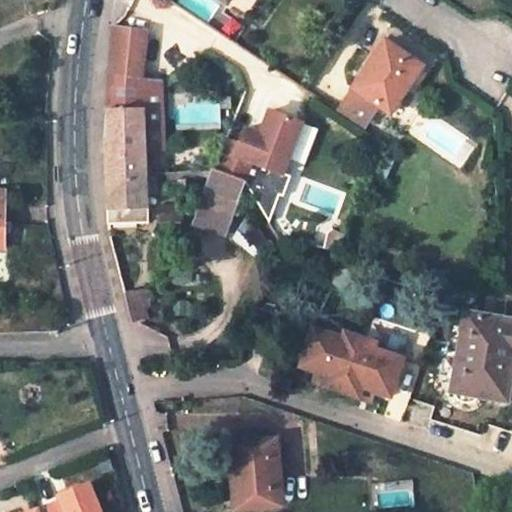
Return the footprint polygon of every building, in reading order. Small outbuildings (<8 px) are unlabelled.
[(140,67),(143,32),(113,30),(109,77),(129,79),(130,66),(140,67)] [(386,41),(338,112),(366,130),(381,107),(391,114),(424,66),(386,41)] [(129,79),(109,77),(104,138),(109,223),(149,222),(145,81),(129,79)] [(147,150),(165,150),(164,82),(145,81),(147,150)] [(282,175),(300,123),(268,112),(259,136),(254,152),(237,146),(225,141),(221,151),(215,170),(244,182),(247,184),(270,223),(279,197),(283,198),(290,177),(282,175)] [(254,152),(259,136),(243,130),(237,146),(254,152)] [(205,132),(201,143),(221,151),(225,141),(226,140),(205,132)] [(215,170),(208,189),(209,190),(237,200),(244,182),(215,170)] [(209,190),(202,208),(230,217),(237,200),(209,190)] [(182,207),(160,207),(160,220),(183,219),(182,207)] [(327,247),(341,250),(348,234),(334,228),(329,233),(327,247)] [(403,248),(385,243),(382,254),(401,259),(403,248)] [(139,323),(150,320),(147,308),(151,308),(148,290),(130,293),(139,323)] [(280,310),(260,304),(253,328),(273,334),(280,310)] [(511,373),(511,320),(466,313),(453,391),(453,395),(457,401),(460,403),(464,404),(467,404),(470,404),(475,402),(478,400),(479,396),(507,402),(511,373)] [(342,392),(360,338),(345,333),(343,338),(313,329),(301,367),(317,372),(329,376),(326,387),(342,392)] [(391,397),(403,359),(374,349),(376,343),(360,338),(342,392),(359,398),(363,387),(374,391),(391,397)] [(326,387),(329,376),(317,372),(314,383),(326,387)] [(371,402),(374,391),(363,387),(359,398),(371,402)] [(276,440),(232,444),(237,509),(282,505),(276,440)] [(62,501),(48,507),(50,511),(102,511),(91,483),(60,495),(62,501)]
